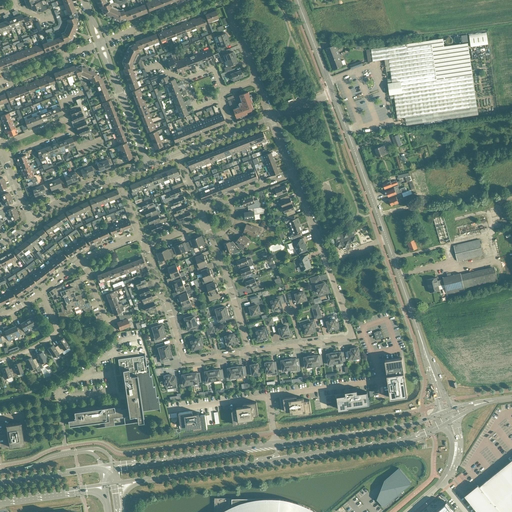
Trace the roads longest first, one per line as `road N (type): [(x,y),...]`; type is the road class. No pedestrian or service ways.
road 1 (tertiary): [(433,372),(333,92)]
road 2 (residential): [(301,344),(351,331),(293,174)]
road 3 (tertiary): [(267,462),(381,444),(446,423)]
road 4 (tertiary): [(443,413),(395,428),(276,443)]
road 5 (tertiary): [(276,443),(113,466)]
road 6 (residential): [(0,144),(67,118),(71,130),(5,156)]
road 7 (residential): [(149,164),(100,43)]
road 8 (tertiary): [(139,480),(267,462)]
road 9 (residential): [(249,351),(211,237)]
